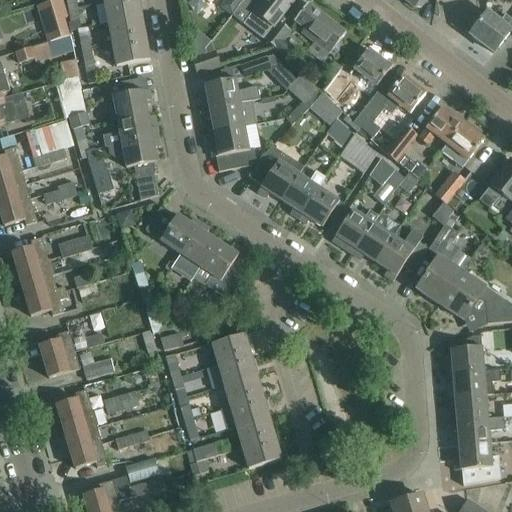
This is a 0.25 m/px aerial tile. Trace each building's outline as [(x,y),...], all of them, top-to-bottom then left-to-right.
[(58,20),(42,25),(47,43),(69,36),(64,19),(68,18),(62,0),(59,0),(52,2),(58,20)] [(66,0),(69,10),(77,8),(75,0),(66,0)] [(121,0),(104,3),(108,25),(142,18),(138,0),(121,0)] [(262,0),(243,24),(262,39),(272,26),(274,28),(295,0),(262,0)] [(403,0),(414,8),(414,7),(421,8),(426,1),(426,0),(403,0)] [(308,4),(295,19),(294,21),(308,32),(305,36),(314,43),(308,51),(323,63),(329,54),(334,58),(344,44),(340,41),(346,33),(308,4)] [(69,10),(71,23),(80,21),(77,8),(69,10)] [(487,13),(482,19),(470,35),(494,54),(511,32),(511,20),(505,15),(500,22),(487,13)] [(108,25),(112,46),(146,40),(142,18),(108,25)] [(279,22),(265,41),(287,57),(294,48),(283,40),(290,30),(279,22)] [(15,54),(19,65),(35,60),(36,64),(74,52),(70,37),(59,40),(40,46),(15,54)] [(80,39),(82,52),(91,50),(89,37),(80,39)] [(146,40),(112,46),(116,67),(150,61),(146,40)] [(82,52),(85,64),(87,73),(95,72),(91,50),(82,52)] [(333,80),(324,93),(342,107),(357,87),(368,96),(375,88),(376,89),(391,68),(368,50),(347,78),(339,72),(333,80)] [(192,59),(197,75),(220,67),(214,52),(192,59)] [(269,57),(267,58),(241,67),(244,78),(282,66),(273,57),(270,58),(269,57)] [(0,100),(7,98),(5,93),(10,91),(0,62),(0,100)] [(327,74),(333,80),(339,72),(341,68),(334,62),(327,70),(329,71),(327,74)] [(64,120),(70,118),(78,116),(86,113),(88,113),(78,77),(78,76),(64,81),(55,83),(64,120)] [(413,111),(425,95),(402,77),(388,96),(380,90),(354,123),(373,138),(380,129),(373,124),(385,108),(391,113),(398,105),(410,115),(413,111)] [(201,101),(203,111),(260,100),(257,88),(238,92),(235,80),(205,86),(207,100),(201,101)] [(295,111),(301,117),(310,108),(322,96),(315,90),(305,80),(302,84),(312,93),(295,111)] [(111,122),(117,121),(148,115),(145,102),(151,100),(149,90),(134,93),(132,81),(104,87),(107,102),(113,101),(115,108),(108,109),(111,122)] [(7,98),(0,100),(0,126),(3,126),(2,121),(16,117),(13,107),(24,103),(21,94),(7,98)] [(322,96),(310,108),(321,118),(332,104),(322,96)] [(211,119),(214,133),(256,125),(252,102),(260,100),(203,111),(205,121),(211,119)] [(434,136),(446,145),(446,144),(462,123),(442,108),(418,139),(427,146),(434,136)] [(286,120),(292,126),(301,117),(295,111),(286,120)] [(70,118),(74,131),(82,128),(90,126),(86,113),(78,116),(70,118)] [(342,113),(339,117),(354,130),(357,127),(342,113)] [(105,148),(158,138),(156,128),(151,129),(148,115),(117,121),(119,134),(103,137),(105,148)] [(327,134),(345,149),(349,143),(354,136),(345,128),(337,121),(330,129),(327,134)] [(67,122),(29,133),(34,151),(30,153),(35,168),(51,164),(46,148),(62,144),(63,150),(74,147),(67,122)] [(462,169),(467,162),(484,140),(462,123),(446,144),(446,145),(441,152),(462,169)] [(256,125),(214,133),(216,147),(210,148),(212,158),(216,158),(219,173),(252,167),(256,161),(254,150),(249,151),(245,128),(256,126),(256,125)] [(77,142),(80,153),(89,151),(85,140),(82,128),(74,131),(77,142)] [(385,154),(400,165),(406,158),(402,154),(416,136),(406,128),(385,154)] [(344,150),(345,151),(340,158),(347,164),(357,150),(371,162),(376,155),(354,136),(349,143),(345,149),(344,150)] [(5,157),(0,158),(0,193),(26,186),(23,175),(31,172),(26,154),(18,157),(15,148),(17,148),(14,137),(1,141),(4,152),(5,157)] [(160,147),(158,138),(105,148),(107,148),(108,155),(114,158),(124,156),(126,169),(134,168),(140,200),(158,197),(154,176),(158,175),(156,163),(157,163),(154,149),(160,147)] [(62,144),(46,148),(51,164),(66,159),(63,150),(62,144)] [(270,194),(281,202),(298,176),(304,168),(292,160),(272,147),(262,157),(248,178),(262,187),(258,193),(267,199),(270,194)] [(88,159),(89,164),(91,172),(96,190),(109,186),(105,171),(101,172),(99,162),(98,162),(95,150),(89,151),(80,153),(82,160),(88,159)] [(381,187),(382,187),(392,195),(399,186),(404,179),(381,159),(367,175),(381,187)] [(511,162),(510,160),(498,176),(478,201),(489,209),(501,194),(511,203),(511,201),(511,162)] [(290,214),(298,220),(318,189),(325,179),(316,172),(309,183),(298,176),(281,202),(293,209),(290,214)] [(455,173),(436,197),(445,204),(464,180),(455,173)] [(414,187),(404,179),(399,186),(408,194),(414,187)] [(73,183),(58,188),(59,192),(61,201),(77,197),(73,183)] [(26,186),(0,193),(0,212),(4,227),(24,221),(26,226),(37,223),(26,186)] [(318,189),(298,220),(306,225),(309,220),(322,228),(329,217),(334,220),(344,205),(318,189)] [(46,205),(61,201),(59,192),(44,196),(46,205)] [(453,212),(444,204),(432,217),(444,227),(445,226),(449,220),(448,219),(453,212)] [(160,242),(180,255),(201,224),(193,218),(189,224),(177,216),(176,218),(161,208),(145,231),(160,241),(160,242)] [(332,242),(352,255),(373,224),(378,217),(370,211),(365,219),(352,211),(332,242)] [(173,267),(193,280),(218,242),(206,234),(209,229),(201,224),(180,255),(181,256),(173,267)] [(364,256),(376,264),(393,237),(373,224),(352,255),(361,261),(364,256)] [(439,306),(462,272),(450,265),(459,251),(451,246),(458,234),(445,226),(444,227),(428,251),(428,252),(438,258),(416,290),(431,300),(439,306)] [(412,275),(428,252),(428,251),(418,244),(422,238),(412,231),(403,244),(393,237),(376,264),(387,271),(384,276),(393,282),(402,269),(412,275)] [(501,247),(486,236),(482,242),(497,253),(501,247)] [(87,237),(74,241),(78,255),(93,250),(89,237),(87,237)] [(22,286),(53,277),(55,276),(50,260),(48,261),(42,239),(30,242),(32,247),(12,253),(22,286)] [(78,255),(74,241),(58,246),(62,259),(78,255)] [(205,285),(208,287),(225,298),(242,272),(232,265),(241,251),(233,245),(229,250),(218,242),(193,280),(204,287),(205,285)] [(485,303),(487,325),(511,322),(511,306),(511,307),(510,305),(485,288),(462,272),(439,306),(463,321),(478,298),(485,303)] [(140,289),(143,301),(152,299),(144,273),(136,276),(140,289)] [(90,274),(74,279),(77,289),(92,284),(90,274)] [(53,277),(22,286),(31,318),(51,312),(52,317),(64,314),(60,302),(68,299),(64,288),(57,290),(53,277)] [(78,290),(81,300),(100,294),(97,284),(78,290)] [(155,311),(152,299),(143,301),(147,314),(153,335),(158,334),(162,327),(158,310),(155,311)] [(39,346),(44,363),(75,354),(69,332),(58,335),(59,340),(39,346)] [(180,334),(169,338),(169,337),(160,339),(164,352),(183,346),(180,334)] [(101,335),(85,339),(88,349),(104,344),(101,335)] [(218,366),(251,356),(245,335),(212,345),(218,366)] [(446,366),(446,375),(484,372),(481,337),(473,338),(467,341),(467,349),(450,350),(452,365),(446,366)] [(75,354),(44,363),(49,379),(80,370),(75,354)] [(166,358),(172,379),(180,377),(174,356),(166,358)] [(224,387),(257,377),(251,356),(218,366),(224,387)] [(83,368),(86,382),(115,374),(111,360),(83,368)] [(453,385),(454,399),(493,395),(491,383),(501,383),(500,371),(484,372),(446,375),(447,385),(453,385)] [(202,372),(182,378),(184,385),(204,379),(202,372)] [(172,379),(176,392),(184,389),(180,377),(172,379)] [(230,407),(263,398),(257,377),(224,387),(230,407)] [(76,399),(56,405),(66,437),(97,428),(96,426),(107,423),(103,409),(92,412),(86,391),(75,394),(76,399)] [(135,393),(119,397),(123,411),(139,406),(135,393)] [(450,413),(451,423),(488,420),(486,397),(493,396),(493,395),(454,399),(456,413),(450,413)] [(104,402),(108,416),(123,411),(119,397),(104,402)] [(227,431),(236,428),(269,419),(263,398),(230,407),(230,408),(221,411),(227,431)] [(181,409),(184,421),(193,418),(192,418),(201,415),(199,408),(190,410),(189,406),(188,406),(186,399),(178,401),(181,409)] [(184,421),(188,433),(196,430),(193,418),(184,421)] [(236,428),(242,449),(275,440),(269,419),(236,428)] [(457,432),(459,447),(490,444),(489,432),(505,431),(504,419),(488,420),(451,423),(451,433),(457,432)] [(97,428),(66,437),(75,470),(95,464),(97,469),(108,466),(97,428)] [(146,432),(131,437),(133,446),(149,442),(146,432)] [(131,437),(115,441),(119,451),(133,446),(131,437)] [(275,440),(242,449),(249,470),(281,460),(275,440)] [(187,452),(190,464),(205,460),(223,455),(230,453),(226,441),(220,443),(193,450),(187,452)] [(490,444),(459,447),(460,460),(454,461),(455,472),(462,471),(463,487),(501,483),(499,457),(491,458),(490,444)] [(154,460),(126,469),(130,483),(159,475),(154,460)] [(193,474),(199,472),(200,475),(208,472),(205,460),(190,464),(193,474)] [(83,496),(87,511),(89,511),(119,503),(118,502),(131,498),(126,478),(113,482),(112,481),(82,490),(84,495),(83,496)] [(160,480),(144,484),(147,494),(163,489),(160,480)] [(129,489),(132,498),(147,494),(144,484),(129,489)] [(392,505),(394,511),(426,511),(422,496),(392,505)] [(460,511),(484,511),(468,501),(460,511)] [(121,511),(119,503),(89,511),(121,511)]
